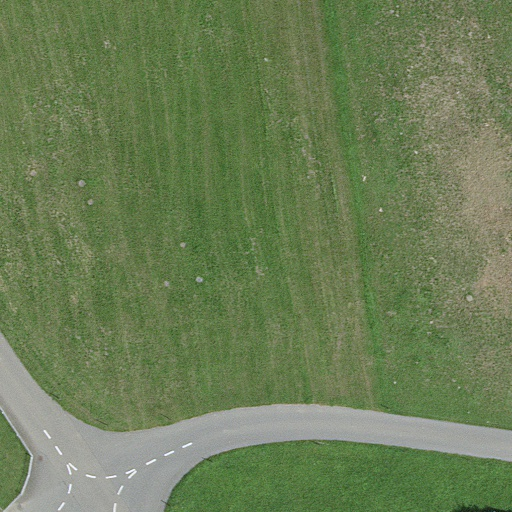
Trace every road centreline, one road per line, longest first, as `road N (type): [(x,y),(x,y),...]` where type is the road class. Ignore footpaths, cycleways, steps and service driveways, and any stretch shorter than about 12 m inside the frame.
road 1 (unclassified): [(511,452),(298,421),(189,443),(89,492)]
road 2 (unclassified): [(89,492),(0,369)]
